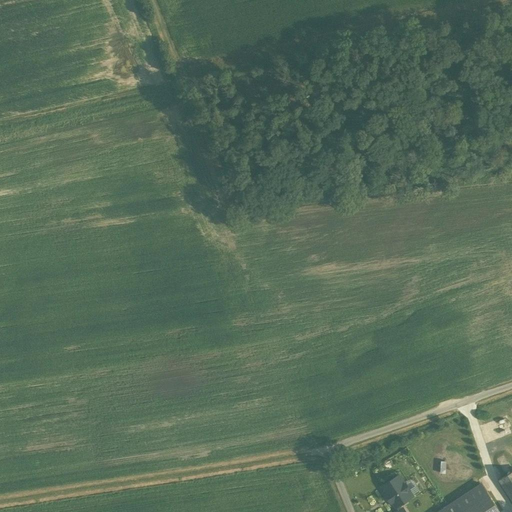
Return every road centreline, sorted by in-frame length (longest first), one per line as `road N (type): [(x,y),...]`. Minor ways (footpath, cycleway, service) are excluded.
road 1 (track): [(322,447),(0,498)]
road 2 (unclassified): [(511,384),(322,447),(347,511)]
